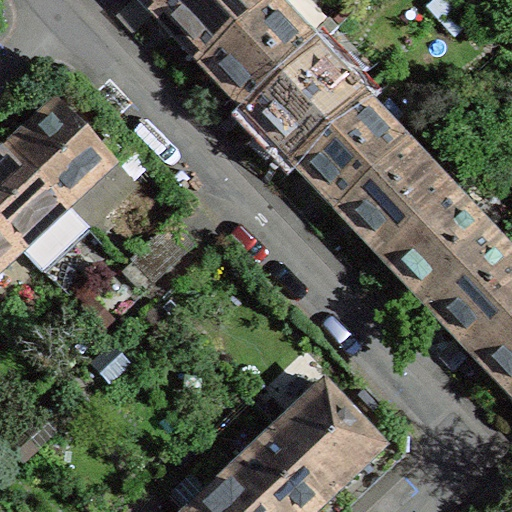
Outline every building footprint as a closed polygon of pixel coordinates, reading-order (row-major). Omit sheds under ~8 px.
[(141,0),(155,15),(171,0),(141,0)] [(171,0),(155,15),(165,26),(201,64),(268,0),(171,0)] [(271,0),(268,0),(201,64),(211,75),(246,112),(316,47),(271,0)] [(361,95),(316,47),(246,112),(256,123),(292,160),(361,95)] [(361,95),(292,160),(302,171),(337,208),(406,143),(361,95)] [(68,206),(115,162),(56,99),(20,134),(10,144),(68,206)] [(347,219),(383,257),(452,192),(406,143),(337,208),(347,219)] [(0,225),(22,249),(68,206),(10,144),(0,152),(0,225)] [(498,240),(452,192),(383,257),(393,268),(428,306),(498,240)] [(154,281),(193,245),(172,223),(134,259),(154,281)] [(0,269),(22,249),(0,225),(0,269)] [(511,317),(511,255),(498,240),(428,306),(437,315),(473,354),(511,317)] [(511,394),(511,317),(473,354),(484,365),(511,394)] [(336,491),(383,447),(325,385),(277,429),(336,491)] [(277,429),(232,472),(270,511),(313,511),(336,491),(277,429)] [(270,511),(232,472),(189,511),(270,511)]
